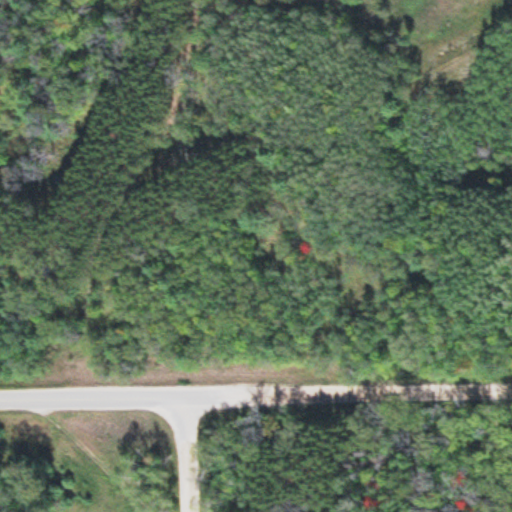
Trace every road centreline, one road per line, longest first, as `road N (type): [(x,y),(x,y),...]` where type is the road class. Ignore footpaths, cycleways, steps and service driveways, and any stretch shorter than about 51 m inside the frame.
road 1 (residential): [(192,399),(511,392)]
road 2 (residential): [(0,402),(192,399)]
